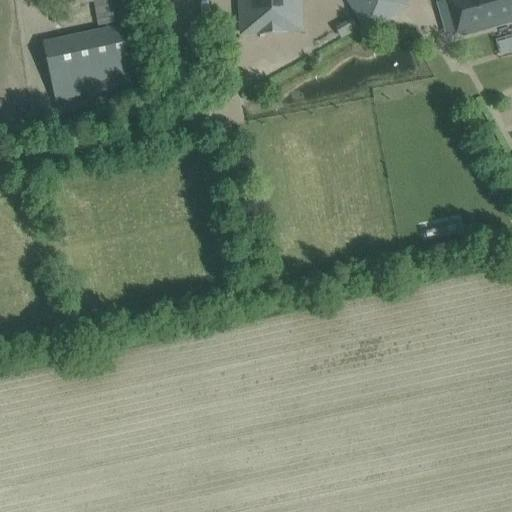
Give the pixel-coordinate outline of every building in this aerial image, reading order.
[(92,0),(93,2),(97,26),(129,20),(125,0),(92,0)] [(239,0),(242,34),(264,32),(264,27),(278,26),(278,32),(301,31),(299,0),(239,0)] [(406,6),(402,0),(347,0),(365,30),(406,6)] [(511,0),(446,0),(451,15),(456,34),(511,19),(511,0)] [(42,42),(55,101),(135,84),(122,24),(42,42)]
